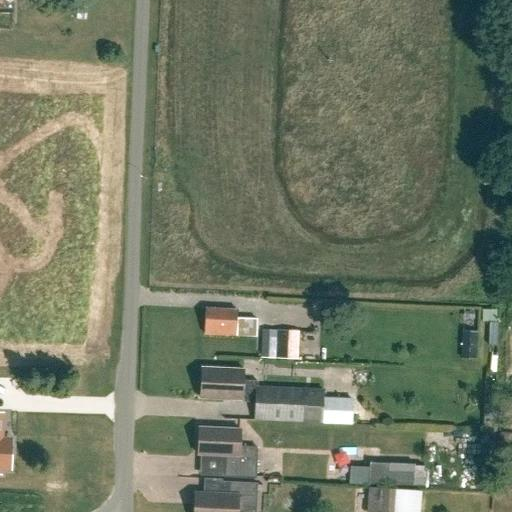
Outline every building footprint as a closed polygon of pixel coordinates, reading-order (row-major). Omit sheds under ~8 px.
[(254,337),(255,319),(236,318),(236,310),(203,309),(202,334),(254,337)] [(498,331),(499,323),(490,322),(489,344),(498,345),(498,331)] [(299,332),(261,330),(260,351),(275,351),(275,359),(298,360),(299,332)] [(463,332),(462,358),(476,358),(477,333),(463,332)] [(349,425),(350,399),(321,398),(321,390),(256,387),(256,382),(241,381),(242,370),(200,368),(199,398),(240,400),(240,402),(254,403),(253,420),(349,425)] [(0,468),(10,469),(11,441),(1,441),(1,415),(0,414),(0,468)] [(254,478),(255,448),(238,447),(239,430),(197,428),(196,455),(224,456),(223,477),(254,478)] [(413,465),(369,463),(369,485),(413,487),(413,465)] [(254,511),(255,484),(228,483),(228,495),(194,493),(193,511),(235,511),(236,510),(254,511)] [(395,511),(398,490),(378,489),(376,511),(395,511)]
